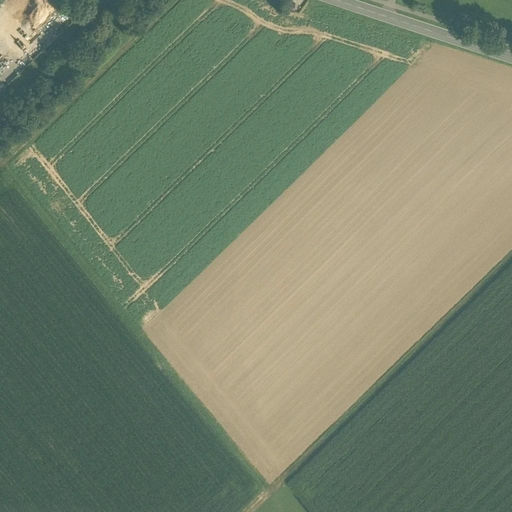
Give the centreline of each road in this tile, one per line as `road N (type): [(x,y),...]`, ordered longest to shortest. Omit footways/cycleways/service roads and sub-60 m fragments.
road 1 (track): [(3,165),(268,492)]
road 2 (track): [(511,254),(246,511)]
road 3 (track): [(3,165),(171,0)]
road 4 (tertiary): [(511,58),(335,0)]
